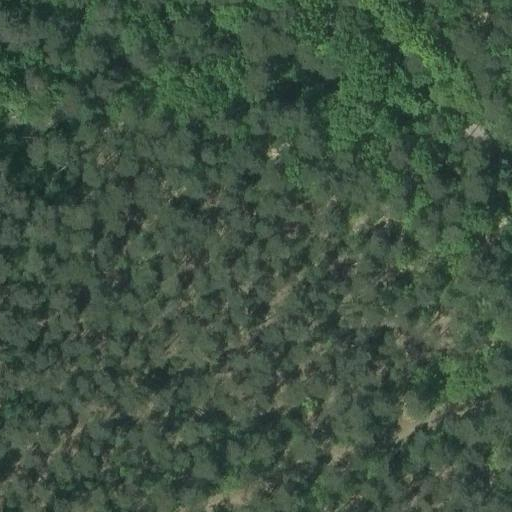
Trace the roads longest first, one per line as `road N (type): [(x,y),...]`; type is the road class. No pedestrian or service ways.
road 1 (track): [(511,212),(235,0)]
road 2 (unknown): [(511,164),(292,0)]
